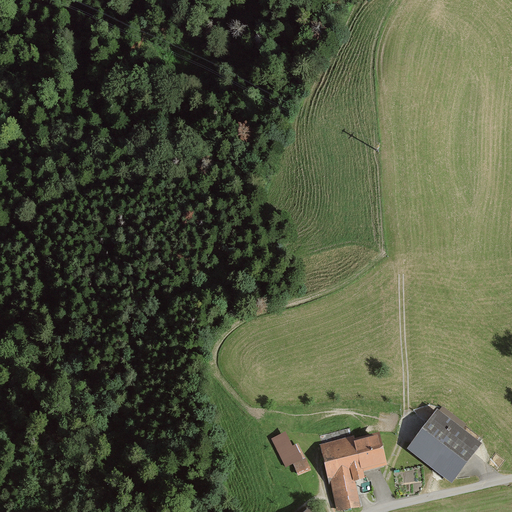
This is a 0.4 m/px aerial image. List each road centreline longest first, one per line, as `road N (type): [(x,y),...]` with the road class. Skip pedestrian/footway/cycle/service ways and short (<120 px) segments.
road 1 (track): [(331,511),(305,442),(245,407),(213,355),(246,317),(339,286),(387,250)]
road 2 (track): [(383,508),(406,411),(401,272)]
road 3 (track): [(0,136),(41,97),(122,63),(148,25),(153,0)]
road 4 (unclassified): [(511,478),(372,511)]
